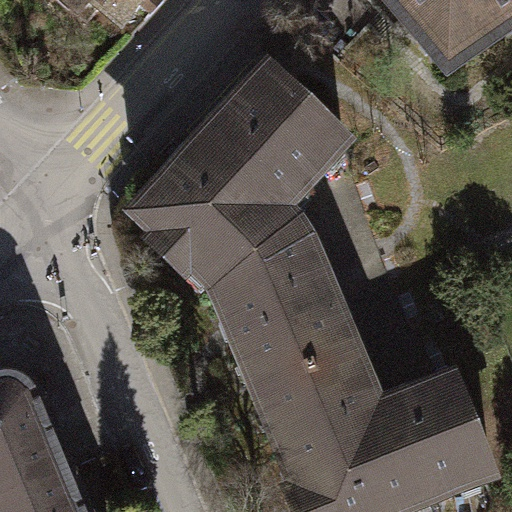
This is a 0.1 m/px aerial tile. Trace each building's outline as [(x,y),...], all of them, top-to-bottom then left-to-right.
[(57,0),(79,19),(93,3),(123,29),(147,0),(57,0)] [(511,0),(388,0),(450,71),(511,27),(511,0)] [(191,268),(214,290),(293,225),(283,215),(346,148),(272,78),(138,219),(162,241),(154,249),(183,277),(191,268)] [(356,364),(307,247),(293,225),(214,290),(221,300),(264,402),(356,364)] [(379,420),(356,364),(264,402),(302,495),(290,500),(295,511),(408,511),(492,478),(454,384),(402,406),(404,411),(379,420)] [(0,380),(0,502),(68,474),(36,397),(32,389),(25,384),(17,380),(8,379),(0,380)] [(83,511),(68,474),(0,502),(0,511),(83,511)]
